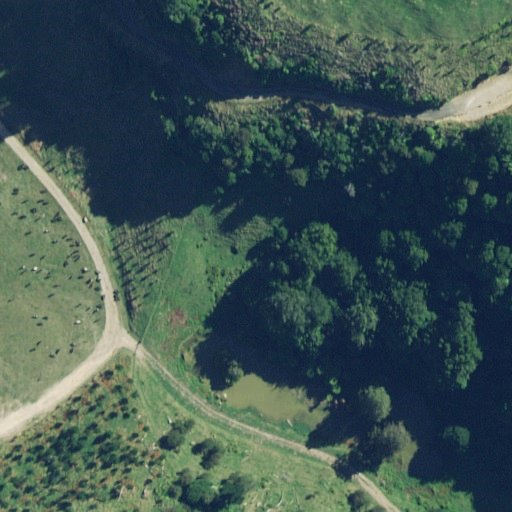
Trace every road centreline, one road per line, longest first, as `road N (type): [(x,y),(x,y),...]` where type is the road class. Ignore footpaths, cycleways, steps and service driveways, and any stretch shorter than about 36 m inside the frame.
road 1 (track): [(511,497),(152,254)]
road 2 (track): [(11,0),(27,32),(150,170),(152,254)]
road 3 (track): [(152,254),(98,401),(0,401)]
